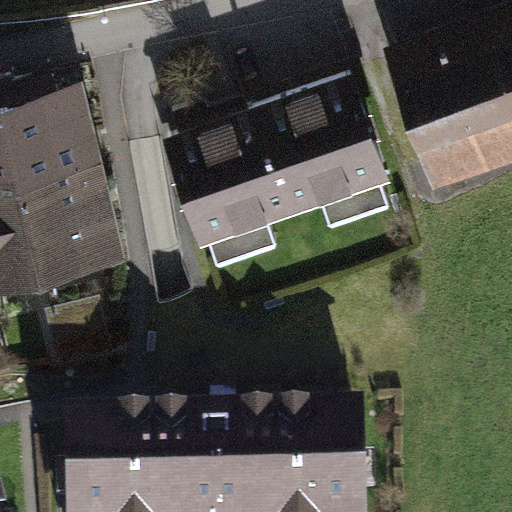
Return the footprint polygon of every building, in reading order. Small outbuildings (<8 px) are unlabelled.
[(511,11),(397,51),(432,153),(481,136),(480,134),(511,122),(511,11)] [(257,102),(170,132),(203,226),(383,164),(350,69),(257,102)] [(0,157),(70,139),(57,78),(16,88),(0,91),(0,157)] [(0,157),(0,266),(116,239),(96,154),(83,156),(76,157),(70,139),(0,157)] [(107,343),(96,293),(48,303),(58,353),(107,343)] [(191,420),(71,423),(72,511),(360,511),(358,416),(237,419),(237,425),(221,425),(191,426),(191,420)]
